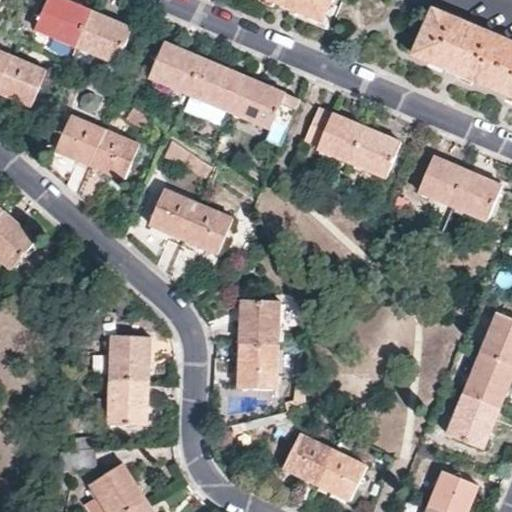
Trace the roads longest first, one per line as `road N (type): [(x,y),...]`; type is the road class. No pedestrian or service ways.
road 1 (residential): [(251,511),(227,499),(201,468),(191,432),(194,345),(183,317),(0,160)]
road 2 (residential): [(154,0),(511,149)]
